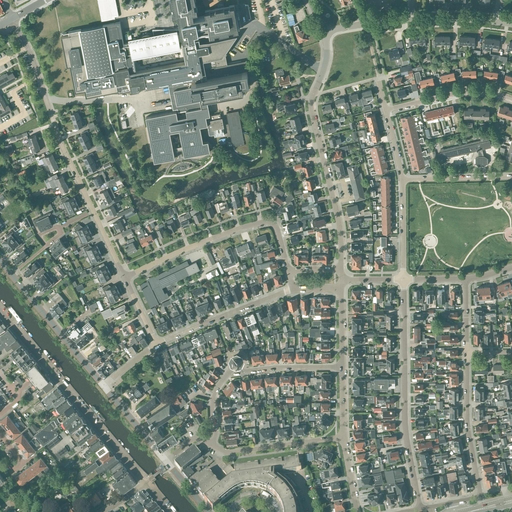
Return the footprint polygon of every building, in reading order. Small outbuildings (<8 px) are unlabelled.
[(81,30),(81,29),(68,32),(69,35),(61,36),(67,66),(69,66),(75,91),(85,90),(86,96),(132,88),(132,90),(140,88),(139,85),(144,84),(145,87),(172,82),(178,112),(186,110),(187,116),(177,118),(176,111),(145,117),(153,159),(154,162),(175,158),(170,132),(178,131),(179,130),(184,156),(210,152),(208,141),(203,142),(200,127),(206,125),(208,125),(209,135),(215,134),(215,137),(225,135),(221,117),(220,113),(219,114),(210,116),(207,102),(207,101),(206,96),(243,89),(244,89),(243,85),(243,83),(250,82),(245,60),(247,60),(227,63),(227,60),(226,55),(230,48),(229,47),(228,47),(237,34),(200,41),(199,37),(239,29),(234,5),(205,11),(206,15),(194,18),(193,13),(198,12),(195,0),(169,0),(173,16),(178,15),(181,30),(179,30),(179,29),(177,29),(177,32),(175,32),(164,35),(163,30),(159,30),(155,30),(156,36),(153,37),(152,37),(152,36),(152,35),(151,35),(150,34),(149,34),(149,33),(148,33),(147,33),(146,33),(145,33),(144,34),(143,34),(142,35),(141,36),(141,37),(140,37),(140,38),(140,39),(125,42),(124,42),(120,22),(103,25),(103,26),(81,30)] [(97,0),(101,22),(115,19),(115,17),(116,17),(119,16),(115,0),(97,0)] [(299,41),(309,37),(305,28),(300,30),(298,25),(294,26),(299,41)] [(412,45),(411,42),(417,42),(417,34),(409,35),(410,39),(408,40),(409,46),(412,45)] [(417,34),(417,42),(423,41),(424,44),(426,44),(426,38),(425,38),(424,34),(417,34)] [(436,47),(436,43),(442,43),(442,36),(435,36),(435,41),(433,41),(433,47),(436,47)] [(442,36),(442,43),(448,43),(448,47),(451,47),(451,41),(450,41),(449,36),(442,36)] [(460,47),(461,44),(467,44),(467,37),(460,36),(459,41),(458,41),(458,47),(460,47)] [(474,37),(467,37),(467,44),(473,44),(473,47),(475,48),(476,42),(474,41),(474,37)] [(490,50),(491,46),(492,39),(484,38),(484,42),(483,42),(482,48),(484,49),(484,50),(490,50)] [(499,40),(492,39),(491,46),(497,47),(497,50),(499,50),(500,44),(499,44),(499,40)] [(397,48),(393,50),(393,51),(389,52),(390,59),(391,59),(391,60),(395,59),(394,58),(400,56),(398,51),(402,50),(401,47),(397,48)] [(281,84),(290,82),(289,75),(285,76),(283,68),(275,70),(277,79),(279,78),(281,84)] [(406,81),(405,78),(413,76),(412,73),(413,73),(413,70),(408,71),(409,74),(402,76),(394,78),(395,80),(394,80),(395,83),(395,84),(406,81)] [(427,85),(426,78),(421,80),(419,71),(414,72),(417,83),(420,82),(421,86),(427,85)] [(0,116),(11,110),(8,105),(6,106),(0,94),(0,86),(15,78),(12,72),(8,75),(7,73),(5,74),(4,73),(0,76),(1,76),(0,76),(0,116)] [(503,80),(510,83),(511,76),(505,74),(503,80)] [(409,94),(408,88),(405,89),(397,91),(399,97),(406,95),(409,94)] [(364,97),(362,98),(363,103),(364,104),(368,103),(367,100),(373,98),(372,95),(371,89),(362,92),(364,97)] [(350,95),(349,95),(351,101),(351,104),(358,102),(359,105),(362,104),(361,97),(359,97),(358,93),(353,94),(352,94),(350,94),(350,95)] [(345,108),(349,107),(348,102),(345,102),(344,97),(339,98),(339,97),(335,98),(336,105),(344,103),(345,108)] [(331,107),(333,107),(331,99),(325,101),(326,104),(322,105),(324,112),(332,110),(331,107)] [(297,110),(297,109),(297,107),(296,107),(295,103),(291,104),(291,103),(287,104),(287,105),(286,106),(285,104),(285,101),(277,103),(278,106),(277,106),(278,111),(286,109),(287,113),(288,113),(289,113),(291,113),(291,112),(297,111),(297,110)] [(500,106),(497,114),(503,116),(506,106),(504,106),(503,107),(500,106)] [(506,106),(503,116),(509,118),(511,110),(508,109),(509,107),(506,106)] [(71,114),(73,121),(80,119),(78,113),(81,112),(81,109),(75,111),(75,113),(71,114)] [(246,133),(243,133),(242,130),(242,126),(241,123),(239,123),(238,123),(235,111),(226,113),(232,144),(233,146),(234,145),(236,148),(237,150),(239,151),(240,151),(242,152),(245,152),(248,151),(250,150),(252,148),(253,145),(254,143),(253,140),(252,137),(251,135),(248,134),(246,133)] [(374,114),(367,115),(368,122),(376,120),(374,114)] [(412,115),(401,118),(402,125),(414,122),(413,117),(415,117),(415,118),(418,117),(417,114),(412,115)] [(291,122),(285,123),(286,126),(300,123),(299,116),(290,118),(291,122)] [(326,124),(326,125),(325,125),(326,128),(327,132),(335,130),(335,127),(341,125),(339,117),(332,119),(333,123),(326,124)] [(82,124),(80,119),(73,121),(76,128),(80,127),(80,128),(86,126),(85,123),(82,124)] [(88,124),(90,130),(96,128),(93,122),(92,122),(88,124)] [(404,131),(420,127),(420,124),(417,125),(417,126),(415,126),(414,122),(402,125),(404,131)] [(286,126),(287,129),(292,127),(293,131),(302,129),(300,123),(286,126)] [(404,131),(405,137),(417,135),(416,130),(418,130),(418,131),(421,130),(420,127),(404,131)] [(78,136),(82,142),(88,140),(86,134),(89,133),(88,130),(82,133),(83,134),(78,136)] [(336,144),(341,142),(339,133),(334,134),(335,136),(329,137),(331,145),(336,144)] [(294,136),(295,139),(293,140),(293,139),(286,140),(287,144),(289,143),(304,140),(303,137),(304,136),(304,135),(303,135),(303,134),(294,136)] [(26,144),(27,146),(37,143),(36,139),(37,139),(35,135),(28,137),(29,143),(26,144)] [(407,144),(423,140),(423,137),(420,138),(418,139),(417,135),(405,137),(407,144)] [(477,150),(477,151),(477,150),(478,155),(479,156),(478,156),(475,158),(475,163),(478,165),(484,165),(487,163),(487,158),(484,156),(483,156),(482,149),(491,147),(489,140),(487,136),(480,137),(481,140),(443,149),(443,148),(440,149),(441,152),(441,153),(438,153),(439,157),(442,156),(443,161),(449,160),(449,157),(477,150)] [(82,142),(85,149),(89,147),(90,149),(95,146),(94,143),(91,145),(88,140),(82,142)] [(407,144),(408,150),(420,147),(419,143),(421,143),(424,143),(423,140),(407,144)] [(33,152),(40,150),(39,146),(38,146),(37,143),(27,146),(28,149),(31,148),(33,152)] [(336,158),(337,160),(342,159),(341,157),(343,157),(343,156),(347,155),(346,149),(348,149),(347,145),(340,147),(341,149),(335,150),(336,153),(333,153),(334,159),(336,158)] [(372,154),(383,151),(382,145),(370,148),(370,147),(365,149),(366,152),(369,151),(369,150),(371,150),(372,154)] [(420,147),(408,150),(410,157),(427,153),(426,150),(423,151),(421,152),(420,147)] [(299,152),(295,153),(297,162),(301,161),(300,159),(308,157),(309,156),(308,154),(307,154),(307,151),(299,153),(299,152)] [(383,151),(372,154),(373,158),(371,159),(371,158),(368,159),(368,162),(385,158),(383,151)] [(84,158),(87,165),(93,162),(91,157),(94,155),(93,152),(87,155),(88,156),(84,158)] [(42,158),(45,165),(48,164),(55,161),(53,158),(54,157),(52,153),(45,157),(42,158)] [(410,157),(411,163),(423,160),(422,156),(424,156),(427,155),(427,153),(410,157)] [(375,167),(387,164),(385,158),(368,162),(369,165),(372,164),(372,163),(374,163),(375,167)] [(423,160),(411,163),(413,170),(425,167),(430,166),(429,163),(426,163),(426,164),(424,165),(423,160)] [(51,171),(59,168),(57,164),(56,164),(55,161),(48,164),(45,165),(42,167),(43,170),(50,170),(51,171)] [(342,161),(335,163),(337,170),(341,169),(341,168),(343,167),(342,161)] [(87,165),(90,172),(94,170),(95,171),(100,169),(99,166),(96,167),(93,162),(87,165)] [(301,164),(294,165),(295,169),(299,168),(299,170),(303,169),(304,175),(312,173),(310,165),(302,166),(302,167),(301,164)] [(349,174),(355,200),(365,198),(356,164),(347,167),(348,169),(349,173),(345,174),(345,175),(349,174)] [(387,164),(375,167),(376,171),(374,172),(374,171),(371,172),(372,175),(376,174),(388,171),(387,164)] [(341,169),(337,170),(338,177),(345,175),(345,174),(349,173),(348,169),(344,170),(343,167),(341,168),(341,169)] [(99,184),(101,188),(109,184),(115,181),(120,179),(118,175),(114,177),(114,178),(109,180),(109,181),(107,181),(105,177),(106,176),(103,170),(99,173),(100,175),(93,179),(96,186),(99,184)] [(58,177),(50,181),(53,188),(59,185),(58,185),(65,182),(63,179),(64,179),(62,175),(58,177)] [(308,189),(315,187),(313,178),(306,180),(308,189)] [(102,191),(100,192),(102,198),(109,195),(112,194),(113,193),(111,187),(117,184),(115,181),(109,184),(101,188),(102,191)] [(59,185),(53,188),(54,190),(56,191),(60,189),(62,192),(69,189),(67,185),(66,186),(65,182),(58,185),(59,185)] [(282,200),(280,198),(284,192),(273,186),(270,192),(271,192),(269,195),(274,198),(272,200),(273,201),(273,202),(275,203),(279,205),(282,200)] [(257,192),(260,200),(266,199),(264,190),(263,190),(263,188),(259,189),(260,191),(257,192)] [(246,204),(252,202),(250,194),(249,194),(249,191),(246,192),(247,195),(244,196),(246,204)] [(318,198),(318,195),(317,195),(316,192),(311,193),(311,191),(303,193),(304,198),(308,197),(309,201),(318,199),(318,198)] [(233,195),(231,196),(232,200),(235,207),(240,205),(238,198),(238,195),(239,195),(238,192),(233,194),(233,195)] [(109,195),(102,198),(105,203),(113,200),(112,199),(114,198),(116,202),(121,199),(119,195),(115,197),(113,193),(112,194),(109,195)] [(61,199),(65,208),(77,202),(74,197),(68,200),(67,197),(61,199)] [(217,202),(214,204),(217,213),(221,211),(221,212),(229,209),(226,201),(222,203),(223,204),(219,206),(217,202)] [(292,217),(290,211),(294,210),(292,201),(291,202),(286,207),(287,210),(283,211),(285,219),(292,217)] [(79,208),(77,202),(65,208),(69,217),(75,214),(73,211),(79,208)] [(111,215),(117,213),(115,207),(120,205),(118,202),(113,205),(108,208),(109,212),(110,215),(111,215)] [(208,217),(214,215),(211,207),(210,204),(206,205),(208,209),(205,210),(208,217)] [(308,205),(309,209),(312,208),(312,210),(313,209),(314,213),(310,214),(310,215),(311,218),(317,216),(316,215),(321,213),(321,211),(319,205),(314,206),(313,204),(308,205)] [(357,204),(346,206),(348,214),(349,213),(349,214),(359,212),(357,204)] [(133,207),(121,212),(123,215),(134,210),(133,207)] [(193,214),(196,222),(197,222),(199,221),(202,219),(199,212),(197,207),(193,208),(194,209),(190,211),(191,215),(193,214)] [(50,212),(42,216),(47,228),(53,225),(50,219),(53,218),(50,212)] [(184,217),(179,219),(182,227),(190,224),(189,219),(191,218),(189,213),(186,214),(183,215),(184,217)] [(41,230),(47,228),(42,216),(33,220),(36,226),(39,225),(41,230)] [(316,217),(312,218),(313,220),(314,227),(318,226),(325,224),(324,218),(319,219),(316,219),(316,217)] [(114,222),(118,231),(124,228),(122,224),(126,222),(124,218),(120,220),(114,222)] [(171,232),(177,229),(174,222),(173,222),(172,218),(166,221),(168,224),(171,232)] [(351,226),(351,227),(353,226),(354,229),(359,228),(358,222),(361,222),(361,220),(362,220),(362,218),(358,219),(358,220),(350,221),(350,223),(349,224),(350,226),(351,226)] [(293,224),(287,225),(289,231),(295,229),(300,228),(299,224),(298,220),(297,221),(293,222),(293,224)] [(160,237),(165,235),(162,227),(164,227),(162,223),(158,225),(160,228),(157,230),(160,237)] [(74,228),(78,236),(90,231),(87,225),(81,228),(79,224),(74,228)] [(121,232),(124,237),(133,232),(131,228),(121,232)] [(140,239),(143,245),(148,242),(146,236),(144,233),(143,231),(142,230),(142,229),(140,230),(142,234),(138,236),(139,240),(140,239)] [(4,246),(5,247),(17,237),(11,230),(5,235),(7,237),(2,242),(4,245),(4,246)] [(317,242),(327,241),(326,235),(325,235),(325,230),(318,231),(316,232),(317,242)] [(90,231),(78,236),(82,245),(88,242),(87,239),(93,237),(90,231)] [(298,235),(290,237),(292,243),(299,242),(299,239),(305,237),(303,232),(297,233),(298,235)] [(148,235),(146,236),(148,242),(154,240),(151,234),(148,235)] [(266,235),(255,238),(257,245),(268,242),(266,235)] [(23,244),(17,237),(5,247),(6,249),(7,248),(9,251),(15,247),(17,249),(23,244)] [(128,251),(136,248),(134,243),(135,242),(133,238),(128,240),(129,243),(125,245),(128,251)] [(63,253),(70,247),(67,241),(64,244),(60,239),(55,243),(63,253)] [(56,259),(63,253),(55,243),(50,247),(54,252),(52,254),(56,259)] [(247,243),(236,247),(240,255),(246,253),(247,255),(251,254),(252,256),(255,255),(253,249),(250,250),(247,243)] [(25,257),(30,253),(24,245),(18,250),(20,253),(15,257),(15,258),(15,259),(17,262),(18,261),(19,262),(22,259),(23,260),(26,258),(25,257)] [(84,248),(88,256),(99,251),(97,245),(91,248),(89,245),(84,248)] [(392,247),(382,247),(382,255),(380,255),(380,257),(375,258),(375,268),(381,268),(381,265),(382,265),(382,263),(384,263),(384,264),(392,264),(392,247)] [(236,264),(230,248),(224,250),(227,257),(223,259),(220,260),(220,261),(223,269),(236,264)] [(99,251),(88,256),(92,265),(97,262),(96,259),(102,256),(99,251)] [(366,259),(366,262),(352,262),(352,264),(351,265),(351,266),(352,267),(352,268),(361,268),(361,264),(369,264),(369,259),(366,259)] [(43,268),(37,261),(32,265),(31,264),(28,266),(28,267),(25,270),(26,271),(25,272),(27,274),(28,274),(29,275),(35,270),(37,273),(43,268)] [(158,274),(146,280),(147,281),(140,284),(151,306),(158,303),(169,297),(167,292),(165,293),(162,287),(199,269),(196,261),(189,265),(187,261),(182,263),(182,265),(172,269),(171,268),(168,270),(169,271),(159,276),(158,274)] [(270,266),(271,269),(279,267),(278,267),(279,266),(279,264),(278,264),(277,261),(267,264),(267,262),(260,264),(261,268),(266,267),(270,266)] [(95,273),(97,276),(109,271),(106,265),(100,268),(99,265),(91,268),(94,274),(95,273)] [(55,283),(49,276),(43,269),(37,274),(40,276),(34,281),(37,284),(36,285),(39,288),(39,287),(42,290),(47,286),(49,288),(55,283)] [(208,279),(219,274),(216,269),(205,274),(208,279)] [(276,284),(279,284),(279,285),(282,284),(282,283),(280,274),(276,275),(275,270),(268,272),(270,278),(272,277),(274,276),(274,280),(275,280),(276,284)] [(111,276),(109,271),(97,276),(101,285),(107,282),(105,279),(111,276)] [(254,280),(255,283),(249,285),(251,291),(252,290),(254,294),(259,292),(257,286),(260,285),(257,279),(254,280)] [(507,296),(511,294),(511,287),(511,288),(509,281),(503,283),(507,296)] [(245,297),(251,294),(246,283),(243,284),(245,287),(246,288),(241,290),(242,292),(243,292),(245,297)] [(504,297),(507,296),(503,283),(497,285),(499,291),(496,292),(499,301),(505,299),(504,297)] [(102,287),(106,296),(118,290),(115,285),(109,288),(108,285),(102,287)] [(193,290),(195,297),(205,293),(202,286),(193,290)] [(234,296),(236,300),(241,298),(238,290),(239,290),(237,286),(234,287),(234,288),(231,289),(233,293),(232,293),(233,296),(234,296)] [(227,304),(232,302),(231,299),(227,287),(224,288),(226,293),(226,292),(227,294),(224,295),(224,296),(223,296),(227,304)] [(475,301),(484,300),(483,287),(477,288),(477,294),(475,295),(475,294),(474,294),(474,301),(475,301)] [(483,287),(484,300),(494,299),(493,293),(490,293),(490,287),(483,287)] [(456,289),(451,289),(451,291),(450,291),(450,300),(448,300),(448,309),(454,309),(454,298),(458,298),(457,292),(456,292),(456,289)] [(121,296),(118,290),(106,296),(110,305),(116,302),(115,299),(121,296)] [(371,291),(371,290),(352,290),(352,298),(356,298),(356,299),(365,299),(365,295),(368,295),(368,296),(373,296),(373,291),(371,291)] [(423,290),(419,290),(414,290),(414,299),(419,299),(419,302),(423,302),(423,295),(423,293),(423,290)] [(438,295),(438,302),(442,302),(442,303),(443,303),(443,309),(447,309),(447,300),(445,300),(445,297),(444,297),(444,290),(438,290),(438,295)] [(56,304),(49,309),(56,318),(64,311),(61,308),(66,304),(66,302),(58,292),(51,298),(56,304)] [(216,308),(222,306),(220,301),(221,301),(218,295),(214,296),(215,300),(213,300),(216,308)] [(321,305),(330,305),(330,298),(328,297),(312,298),(309,298),(309,307),(312,307),(312,308),(314,308),(315,308),(315,304),(317,304),(318,304),(318,303),(321,303),(321,305)] [(204,301),(200,303),(204,313),(212,310),(207,298),(203,299),(204,301)] [(289,300),(288,300),(290,310),(293,309),(294,316),(297,316),(296,314),(299,314),(297,303),(296,299),(291,300),(291,299),(289,300)] [(199,315),(204,313),(200,303),(200,300),(197,301),(197,303),(194,304),(199,315)] [(279,303),(278,303),(280,311),(281,311),(282,315),(285,314),(285,315),(289,314),(288,309),(287,309),(284,301),(282,302),(282,301),(279,302),(279,303)] [(352,310),(352,311),(361,312),(361,308),(362,308),(362,307),(365,307),(365,303),(361,303),(361,305),(355,305),(355,306),(352,306),(352,307),(352,308),(352,310)] [(126,308),(125,304),(110,311),(109,308),(101,312),(105,319),(114,315),(115,317),(120,315),(122,318),(123,318),(125,317),(125,316),(124,313),(127,311),(126,308)] [(189,319),(195,317),(194,314),(190,304),(187,305),(189,309),(186,310),(187,311),(186,312),(188,315),(189,319)] [(270,306),(267,307),(269,312),(267,313),(270,320),(273,318),(273,319),(278,317),(277,313),(273,305),(272,305),(270,305),(270,306)] [(175,311),(180,323),(186,321),(183,314),(179,315),(179,313),(178,310),(177,310),(175,306),(173,307),(174,310),(175,310),(175,311)] [(321,317),(330,317),(330,310),(321,310),(321,308),(315,308),(314,308),(312,308),(312,307),(309,307),(309,315),(314,315),(321,315),(321,317)] [(264,317),(261,309),(256,311),(260,322),(263,321),(264,324),(269,322),(268,316),(264,317)] [(457,318),(457,317),(458,316),(458,314),(457,314),(457,311),(449,312),(449,309),(442,309),(442,314),(449,314),(449,318),(457,318)] [(422,313),(414,313),(414,320),(423,320),(423,323),(426,323),(426,319),(428,319),(428,316),(429,316),(429,313),(434,313),(434,310),(428,310),(428,312),(422,312),(422,313)] [(16,311),(11,315),(27,334),(32,331),(16,311)] [(172,318),(175,325),(180,323),(175,311),(172,312),(174,316),(174,315),(175,317),(172,318)] [(394,321),(394,315),(386,315),(386,314),(383,314),(383,311),(374,311),(374,316),(384,316),(384,321),(394,321)] [(254,312),(249,314),(254,328),(255,329),(257,328),(255,321),(257,320),(254,312)] [(254,328),(249,314),(244,316),(247,324),(250,323),(252,328),(252,329),(252,330),(255,329),(254,328)] [(160,318),(166,330),(171,327),(168,320),(165,322),(164,320),(163,316),(160,318)] [(238,319),(237,319),(240,327),(244,326),(246,332),(248,338),(251,337),(243,317),(240,318),(238,319)] [(157,325),(160,332),(166,330),(160,318),(158,319),(159,322),(160,322),(160,324),(157,325)] [(236,319),(230,321),(233,329),(232,329),(233,330),(235,335),(238,334),(236,328),(239,326),(236,319)] [(325,328),(329,328),(329,327),(330,326),(330,324),(329,323),(329,322),(327,322),(327,321),(321,321),(321,320),(313,320),(313,325),(321,325),(321,329),(325,329),(325,328)] [(88,321),(80,328),(76,323),(66,330),(74,340),(80,334),(81,335),(92,326),(88,321)] [(136,329),(133,322),(128,324),(129,326),(123,329),(124,332),(126,331),(128,334),(132,332),(132,331),(136,329)] [(457,330),(457,329),(458,329),(458,327),(457,327),(457,324),(449,324),(449,325),(447,325),(447,322),(440,322),(440,327),(449,327),(449,330),(457,330)] [(227,324),(226,323),(222,324),(228,338),(235,335),(233,330),(231,331),(228,324),(227,324)] [(477,333),(474,333),(474,342),(480,342),(480,337),(482,337),(482,328),(482,325),(477,325),(477,328),(477,329),(477,333)] [(216,345),(218,344),(215,336),(218,335),(215,327),(209,330),(216,345)] [(0,349),(4,347),(7,351),(12,347),(14,349),(21,344),(17,339),(16,340),(15,339),(16,338),(8,328),(0,334),(0,349)] [(203,332),(207,340),(211,338),(211,339),(210,339),(214,348),(216,347),(209,330),(203,332)] [(324,340),(330,340),(330,339),(330,338),(330,337),(330,336),(330,334),(320,333),(320,331),(309,331),(310,336),(313,336),(313,334),(315,334),(316,336),(321,336),(321,341),(324,341),(324,340)] [(77,342),(76,342),(81,348),(90,341),(84,333),(75,340),(77,342)] [(206,341),(203,333),(202,334),(202,333),(199,334),(199,335),(197,336),(202,348),(203,350),(206,349),(203,343),(202,344),(202,343),(206,341)] [(148,344),(144,336),(142,337),(141,334),(136,337),(138,340),(142,346),(143,345),(144,346),(148,344)] [(434,344),(434,343),(435,343),(435,339),(429,339),(429,338),(424,338),(424,334),(420,334),(414,334),(414,341),(421,341),(421,344),(422,344),(434,344)] [(458,340),(457,340),(457,337),(449,337),(449,335),(436,335),(436,340),(450,340),(450,343),(458,343),(458,342),(458,341),(458,340)] [(203,350),(202,348),(197,336),(194,337),(194,336),(192,337),(192,338),(191,338),(195,346),(199,344),(199,345),(198,345),(201,351),(203,350)] [(132,354),(136,351),(136,350),(137,349),(134,346),(138,343),(135,337),(133,338),(130,340),(132,342),(129,344),(131,346),(128,347),(132,354)] [(187,339),(187,340),(184,341),(191,356),(194,355),(191,348),(190,348),(190,347),(193,346),(190,339),(188,339),(187,339)] [(191,356),(184,341),(182,342),(180,342),(180,343),(179,343),(183,351),(186,349),(186,350),(189,357),(191,356)] [(88,357),(92,362),(105,353),(103,351),(100,354),(98,352),(105,348),(102,342),(96,346),(97,347),(92,350),(93,353),(88,357)] [(173,346),(176,352),(178,351),(182,361),(185,360),(182,351),(181,351),(177,343),(173,346)] [(13,358),(25,348),(21,344),(14,349),(15,349),(10,354),(13,358)] [(414,351),(414,352),(415,353),(422,353),(422,355),(426,355),(426,350),(426,347),(427,347),(427,350),(434,350),(434,349),(435,349),(435,348),(435,344),(434,344),(422,344),(422,347),(420,347),(415,347),(415,351),(414,351)] [(176,358),(174,354),(176,352),(173,346),(168,348),(172,355),(172,357),(174,362),(177,360),(176,358)] [(355,348),(353,349),(353,356),(362,356),(362,351),(365,351),(365,347),(362,347),(362,348),(359,348),(359,347),(355,347),(355,348)] [(28,353),(25,348),(13,358),(17,362),(28,353)] [(162,351),(168,362),(171,361),(169,358),(168,357),(171,355),(167,348),(162,351)] [(50,351),(45,355),(61,374),(66,371),(50,351)] [(170,367),(168,362),(162,351),(158,353),(157,354),(158,356),(159,356),(161,360),(163,359),(164,361),(165,364),(164,364),(166,369),(170,367)] [(92,362),(96,367),(104,361),(102,359),(104,357),(104,359),(109,355),(107,352),(92,362)] [(20,366),(32,357),(28,353),(17,362),(20,366)] [(215,362),(217,366),(223,363),(220,355),(214,357),(215,362)] [(237,355),(233,356),(232,359),(233,362),(236,364),(240,363),(241,360),(240,356),(237,355)] [(36,361),(32,357),(20,366),(21,367),(19,368),(20,370),(22,368),(24,371),(36,361)] [(204,367),(210,364),(215,362),(214,357),(202,362),(204,367)] [(355,362),(353,363),(353,366),(354,366),(354,367),(363,367),(363,363),(371,363),(371,362),(373,362),(373,357),(367,358),(367,360),(355,360),(355,362)] [(414,363),(414,365),(415,365),(415,366),(422,366),(422,369),(427,369),(427,363),(429,363),(429,357),(423,357),(423,359),(420,359),(420,360),(415,360),(415,363),(414,363)] [(156,361),(161,371),(165,369),(160,359),(156,361)] [(104,378),(111,373),(110,373),(115,369),(111,364),(109,360),(103,364),(97,369),(104,378)] [(153,360),(150,362),(156,374),(159,372),(153,360)] [(450,369),(458,369),(458,364),(456,364),(456,362),(450,362),(450,363),(449,363),(449,360),(436,361),(436,365),(445,365),(445,366),(447,366),(447,369),(450,369)] [(36,362),(26,370),(29,374),(26,377),(27,379),(40,369),(41,368),(36,362)] [(475,365),(475,373),(487,373),(487,365),(475,365)] [(503,365),(493,365),(493,374),(496,374),(496,372),(503,372),(503,365)] [(216,378),(220,373),(215,368),(212,371),(210,370),(209,372),(216,378)] [(32,384),(33,387),(37,384),(40,387),(50,379),(45,373),(44,374),(42,372),(40,369),(27,379),(30,377),(32,380),(34,382),(32,384)] [(414,376),(415,376),(415,377),(418,377),(418,378),(423,378),(423,377),(428,377),(428,376),(432,375),(432,373),(434,373),(434,375),(436,375),(436,371),(436,369),(431,369),(432,370),(423,370),(423,372),(415,372),(415,374),(414,374),(414,376)] [(206,379),(212,383),(216,378),(210,374),(207,372),(206,375),(204,374),(203,375),(203,377),(206,379)] [(316,381),(330,381),(330,374),(321,374),(322,379),(316,379),(316,377),(313,377),(313,384),(315,384),(316,384),(316,381)] [(354,384),(353,384),(353,388),(354,388),(354,393),(364,393),(364,388),(370,388),(370,386),(374,386),(374,387),(388,387),(394,387),(394,378),(388,378),(375,378),(375,376),(371,376),(371,379),(354,380),(354,384)] [(207,389),(211,384),(203,378),(199,383),(207,389)] [(38,393),(40,396),(55,385),(53,383),(51,379),(43,386),(45,388),(38,393)] [(228,386),(237,394),(239,392),(235,389),(237,386),(232,381),(228,386)] [(480,390),(480,391),(484,391),(484,388),(490,388),(490,386),(492,386),(492,382),(487,382),(487,385),(475,385),(475,390),(480,390)] [(503,386),(504,390),(511,388),(511,387),(511,382),(499,384),(500,387),(503,386)] [(136,385),(127,392),(134,401),(145,392),(144,391),(146,390),(144,388),(145,387),(143,384),(139,388),(136,385)] [(237,394),(228,386),(224,391),(230,396),(232,393),(235,396),(237,395),(237,394)] [(45,406),(47,404),(51,401),(61,392),(57,387),(42,398),(41,401),(45,406)] [(511,395),(511,388),(504,390),(501,391),(501,392),(500,393),(500,394),(498,395),(499,399),(506,398),(506,397),(511,395)] [(331,395),(330,394),(330,391),(324,391),(324,390),(314,390),(314,389),(309,390),(310,395),(314,395),(314,394),(320,394),(320,398),(330,398),(330,397),(331,396),(331,395)] [(484,395),(484,391),(480,391),(480,390),(475,390),(475,401),(481,401),(481,402),(484,402),(483,398),(494,397),(494,392),(490,392),(487,392),(487,395),(484,395)] [(36,393),(35,391),(28,397),(30,401),(32,399),(39,396),(36,393)] [(48,406),(51,404),(53,404),(55,406),(66,398),(62,393),(51,402),(51,401),(47,404),(48,406)] [(177,397),(147,418),(153,427),(154,427),(176,412),(178,414),(181,412),(179,408),(187,403),(181,394),(177,396),(177,397)] [(169,396),(163,400),(166,404),(173,399),(171,394),(169,396)] [(394,400),(394,398),(386,398),(384,398),(384,394),(375,394),(375,401),(379,401),(379,403),(381,403),(386,403),(386,404),(391,404),(391,403),(394,403),(394,402),(395,402),(395,400),(394,400)] [(155,395),(137,410),(142,417),(160,402),(155,395)] [(353,404),(354,405),(354,406),(360,406),(360,407),(363,407),(363,406),(363,402),(374,402),(374,395),(363,395),(363,399),(362,399),(362,398),(357,398),(357,399),(354,399),(354,402),(353,404)] [(71,404),(67,399),(56,407),(56,408),(54,409),(58,414),(71,404)] [(511,406),(511,400),(505,402),(504,399),(495,401),(496,406),(507,404),(507,407),(511,406)] [(45,406),(41,401),(34,406),(38,411),(45,406)] [(202,404),(202,401),(198,401),(198,403),(191,402),(191,406),(193,407),(192,413),(196,414),(197,411),(201,412),(202,404)] [(93,403),(88,407),(104,426),(109,422),(93,403)] [(72,405),(34,434),(43,446),(44,445),(58,434),(57,434),(58,433),(56,430),(60,427),(62,430),(66,426),(67,426),(81,416),(72,405)] [(222,409),(223,415),(232,414),(231,410),(240,409),(240,406),(232,407),(231,408),(222,409)] [(188,409),(180,415),(182,419),(190,413),(188,409)] [(503,418),(511,416),(511,410),(508,411),(508,414),(502,416),(503,418)] [(395,411),(383,411),(383,419),(391,419),(391,417),(395,417),(395,411)] [(329,415),(329,412),(310,412),(310,419),(317,419),(318,420),(317,422),(319,423),(318,426),(321,428),(323,426),(326,428),(330,421),(327,419),(328,418),(323,415),(323,414),(325,415),(329,415)] [(11,419),(7,414),(0,420),(0,421),(2,423),(1,424),(2,426),(11,419)] [(224,417),(225,421),(224,422),(224,423),(225,423),(225,424),(239,422),(238,418),(240,418),(239,414),(233,415),(233,416),(224,417)] [(294,435),(295,434),(295,435),(297,435),(297,434),(300,434),(299,425),(299,421),(301,421),(300,416),(298,417),(298,415),(295,415),(294,416),(295,421),(292,421),(294,435)] [(95,432),(82,416),(66,428),(68,427),(72,432),(71,433),(75,439),(76,438),(80,443),(78,444),(79,444),(95,432)] [(14,423),(11,419),(2,426),(3,427),(4,427),(6,429),(14,423)] [(284,436),(286,436),(287,437),(289,436),(289,435),(290,435),(288,427),(290,427),(289,425),(288,424),(285,424),(284,419),(282,419),(282,422),(284,436)] [(267,438),(271,438),(273,438),(273,437),(274,437),(273,428),(269,428),(268,420),(265,421),(265,423),(267,438)] [(18,427),(14,423),(6,429),(8,432),(7,433),(9,434),(18,427)] [(34,433),(40,429),(38,427),(37,427),(34,423),(29,427),(34,433)] [(261,439),(262,439),(263,440),(265,439),(265,438),(267,438),(265,423),(263,424),(264,429),(260,430),(260,431),(259,431),(259,434),(260,434),(261,439)] [(487,427),(487,424),(481,425),(476,426),(476,429),(476,431),(476,432),(484,431),(484,432),(488,432),(487,427)] [(158,426),(149,432),(156,441),(157,440),(165,434),(158,426)] [(21,432),(18,427),(9,434),(10,436),(11,435),(13,438),(21,432)] [(238,430),(228,431),(228,433),(225,433),(226,438),(239,437),(239,432),(238,430)] [(353,431),(354,437),(358,437),(358,438),(363,438),(363,433),(368,432),(368,430),(360,430),(360,431),(353,431)] [(177,439),(174,433),(173,431),(157,442),(162,449),(177,439)] [(99,437),(95,432),(87,439),(90,443),(99,437)] [(15,443),(17,444),(25,438),(22,433),(14,439),(16,442),(15,443)] [(385,436),(383,436),(384,440),(385,440),(386,447),(393,446),(392,442),(397,441),(396,435),(391,436),(390,435),(390,434),(384,435),(385,436)] [(50,448),(60,441),(56,436),(47,443),(50,448)] [(95,449),(104,443),(99,437),(91,444),(92,445),(89,447),(90,449),(83,454),(85,456),(95,449)] [(242,441),(242,437),(236,438),(236,439),(226,440),(227,446),(237,444),(237,441),(239,441),(239,442),(242,441)] [(18,446),(19,445),(21,448),(29,442),(25,438),(17,444),(18,446)] [(356,446),(355,446),(355,449),(365,448),(364,443),(369,442),(369,439),(360,441),(360,442),(355,442),(356,446)] [(31,440),(29,442),(21,448),(23,450),(22,451),(23,453),(32,446),(35,444),(31,440)] [(418,448),(419,448),(419,449),(427,448),(427,447),(430,446),(429,444),(432,443),(431,441),(418,443),(418,446),(417,447),(418,448)] [(479,450),(480,450),(480,451),(488,449),(487,446),(493,445),(493,442),(479,445),(480,447),(479,447),(479,450)] [(92,462),(109,449),(105,443),(96,450),(98,454),(90,460),(91,460),(92,462)] [(28,457),(36,450),(32,446),(23,453),(25,455),(26,454),(28,457)] [(68,451),(65,446),(55,454),(59,459),(68,451)] [(193,449),(193,448),(176,462),(174,463),(175,465),(180,471),(181,472),(183,471),(186,468),(187,470),(183,474),(188,480),(194,475),(201,470),(198,467),(195,470),(192,467),(203,460),(202,458),(194,463),(188,468),(187,467),(200,457),(199,457),(201,456),(200,454),(195,448),(195,449),(194,447),(193,449)] [(356,454),(357,460),(366,459),(365,453),(366,453),(366,454),(377,452),(377,448),(370,449),(371,451),(361,452),(362,453),(356,454)] [(118,460),(109,449),(92,462),(91,463),(94,467),(99,463),(102,466),(92,472),(95,477),(118,460)] [(395,450),(386,451),(388,462),(396,461),(395,457),(399,456),(398,450),(395,451),(395,450)] [(481,455),(480,456),(481,459),(482,463),(491,461),(490,457),(497,456),(496,450),(491,451),(491,453),(481,455)] [(332,465),(333,463),(332,461),(331,461),(332,457),(320,452),(319,456),(317,455),(317,454),(313,454),(313,455),(308,456),(309,462),(313,462),(314,462),(323,466),(322,468),(325,470),(328,465),(329,465),(332,465)] [(464,460),(464,457),(464,456),(464,455),(463,455),(463,454),(456,455),(456,459),(448,460),(449,463),(464,460)] [(420,459),(421,465),(434,463),(434,460),(435,459),(435,457),(435,456),(420,459)] [(37,458),(36,459),(42,468),(45,472),(47,470),(44,467),(47,465),(41,457),(38,459),(37,458)] [(34,461),(35,462),(32,464),(38,472),(40,474),(42,472),(40,470),(42,468),(36,459),(34,461)] [(303,511),(301,501),(296,491),(289,483),(280,476),(280,473),(301,470),(301,467),(299,467),(298,459),(234,468),(235,471),(234,471),(229,466),(223,471),(230,479),(221,487),(207,470),(200,476),(198,474),(189,482),(213,510),(220,505),(219,504),(230,495),(236,492),(241,489),(247,488),(254,488),(260,489),(266,491),(264,494),(266,495),(267,496),(269,493),(274,497),(273,499),(277,504),(280,509),(280,511),(303,511)] [(101,473),(104,477),(105,476),(107,474),(108,475),(113,472),(122,464),(119,460),(103,472),(102,472),(101,473)] [(456,468),(458,467),(459,469),(464,468),(464,466),(466,466),(466,465),(466,464),(466,463),(465,463),(464,460),(449,463),(443,465),(444,468),(449,467),(450,466),(455,465),(456,468)] [(497,474),(499,483),(506,482),(504,474),(507,473),(504,460),(500,461),(495,462),(495,464),(493,465),(494,470),(495,475),(497,474)] [(360,472),(360,473),(369,472),(369,471),(370,471),(369,466),(372,465),(372,462),(368,463),(368,464),(366,465),(366,464),(362,465),(359,466),(360,470),(359,470),(359,472),(360,472)] [(27,466),(34,475),(38,472),(32,464),(29,466),(29,465),(27,466)] [(115,479),(127,470),(123,465),(111,474),(115,479)] [(422,468),(423,470),(422,471),(423,472),(423,473),(424,474),(431,472),(430,469),(436,468),(435,465),(425,467),(425,468),(422,468)] [(23,470),(30,478),(34,475),(27,466),(25,467),(26,468),(23,470)] [(394,481),(394,482),(395,486),(395,487),(396,486),(397,493),(398,493),(400,502),(407,501),(407,499),(405,490),(402,477),(402,472),(401,468),(395,469),(395,470),(393,470),(393,469),(384,471),(387,483),(394,481)] [(19,473),(25,481),(30,478),(23,470),(21,472),(20,471),(19,473)] [(336,471),(336,470),(323,472),(325,481),(337,479),(336,473),(337,473),(337,471),(336,471)] [(449,483),(451,492),(452,492),(453,492),(454,492),(455,491),(459,490),(458,486),(458,485),(456,471),(446,473),(448,483),(449,483)] [(122,493),(136,482),(128,472),(117,480),(117,479),(112,483),(115,487),(118,485),(121,489),(120,490),(122,493)] [(361,478),(362,481),(361,482),(362,484),(363,484),(363,485),(368,484),(369,486),(375,485),(375,484),(383,483),(381,472),(368,474),(369,476),(365,477),(361,478)] [(18,475),(15,477),(21,485),(25,481),(19,473),(17,474),(18,475)] [(68,494),(77,488),(70,479),(69,479),(66,474),(63,476),(60,477),(59,480),(58,483),(57,486),(58,489),(59,492),(60,491),(63,497),(68,494)] [(445,490),(446,490),(444,481),(446,481),(445,474),(439,475),(441,485),(438,485),(439,494),(440,494),(441,494),(443,494),(443,493),(445,493),(445,490)] [(465,474),(458,475),(460,486),(463,486),(464,490),(470,488),(469,484),(470,484),(469,479),(468,479),(467,475),(466,475),(465,474)] [(487,485),(493,484),(492,477),(488,478),(488,475),(484,476),(486,482),(487,481),(487,485)] [(430,487),(426,488),(426,491),(428,491),(429,496),(430,496),(432,496),(432,495),(435,494),(434,487),(435,486),(435,483),(434,477),(424,478),(425,485),(430,484),(430,487)] [(388,498),(389,503),(394,502),(394,500),(395,500),(394,492),(393,493),(392,486),(395,486),(394,482),(382,484),(383,489),(388,488),(389,493),(387,494),(387,495),(386,495),(387,498),(388,498)] [(322,490),(331,488),(331,492),(340,491),(340,490),(340,489),(340,487),(339,484),(334,485),(334,483),(322,486),(322,490)] [(380,485),(374,486),(375,491),(372,492),(372,494),(368,495),(369,504),(373,503),(373,504),(374,504),(374,505),(376,504),(376,503),(383,502),(380,485)] [(151,502),(152,501),(145,492),(144,492),(143,492),(134,498),(136,500),(134,501),(134,502),(135,504),(136,505),(130,509),(132,511),(141,511),(144,510),(153,504),(151,502)] [(94,494),(83,502),(90,511),(101,504),(94,494)] [(153,504),(144,510),(145,511),(153,511),(158,508),(154,503),(153,504)]
